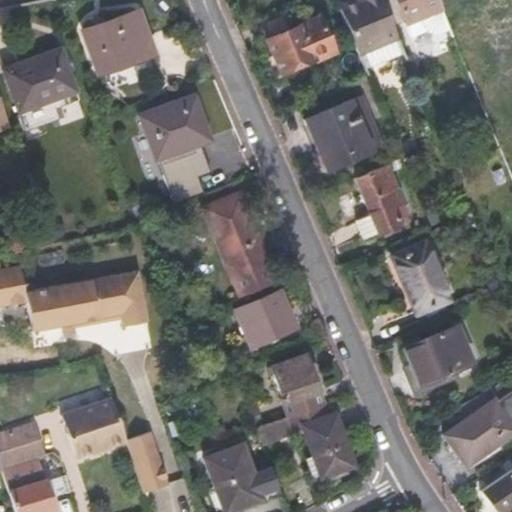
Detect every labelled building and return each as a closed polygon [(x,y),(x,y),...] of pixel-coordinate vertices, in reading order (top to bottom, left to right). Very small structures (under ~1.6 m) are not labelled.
[(398,36),(383,0),(347,0),(339,4),(360,52),(365,50),(396,38),(398,36)] [(444,9),(440,0),(396,0),(406,23),(422,17),(444,9)] [(484,82),(511,72),(511,0),(453,0),(455,6),(472,0),(484,0),(494,32),(471,39),(484,82)] [(444,9),(422,17),(428,33),(431,35),(434,36),(438,36),(452,30),(444,9)] [(137,11),(81,31),(97,74),(152,55),(137,11)] [(267,23),(273,37),(292,29),(285,15),(267,23)] [(292,29),(273,37),(267,40),(282,73),(316,59),(315,55),(334,46),(322,17),(292,29)] [(402,53),(396,38),(365,50),(372,65),(402,53)] [(60,48),(1,70),(17,113),(75,91),(60,48)] [(327,169),(384,144),(364,98),(306,122),(327,169)] [(191,101),(141,119),(147,137),(149,135),(157,155),(183,146),(185,149),(206,141),(191,101)] [(0,129),(8,126),(0,104),(0,129)] [(408,214),(387,165),(356,179),(371,216),(360,221),(367,238),(400,224),(398,218),(408,214)] [(239,298),(275,283),(240,195),(204,209),(239,298)] [(150,223),(137,228),(144,246),(157,241),(150,223)] [(10,237),(13,254),(40,248),(37,232),(10,237)] [(418,311),(447,298),(425,243),(394,255),(418,311)] [(0,312),(26,307),(28,321),(141,300),(135,274),(24,296),(18,267),(0,270),(0,312)] [(279,293),(235,312),(249,347),(293,328),(279,293)] [(141,300),(28,321),(31,335),(61,329),(71,327),(119,318),(120,325),(122,332),(147,327),(141,300)] [(72,334),(120,325),(119,318),(71,327),(72,334)] [(419,382),(470,361),(456,326),(405,348),(419,382)] [(71,327),(61,329),(62,339),(72,337),(72,334),(71,327)] [(287,417),(323,405),(305,355),(270,368),(287,417)] [(511,388),(506,380),(495,387),(489,391),(495,399),(445,435),(465,465),(511,432),(511,388)] [(111,401),(61,419),(76,461),(126,444),(125,442),(111,401)] [(254,405),(246,408),(252,424),(260,421),(254,405)] [(328,415),(324,405),(323,405),(287,417),(290,429),(301,425),(320,479),(354,468),(334,413),(328,415)] [(287,417),(256,427),(263,445),(292,435),(290,429),(287,417)] [(31,424),(0,434),(0,469),(1,473),(33,462),(42,459),(31,424)] [(150,432),(125,442),(126,444),(142,493),(168,484),(150,432)] [(241,444),(204,459),(222,511),(224,511),(260,497),(241,444)] [(1,473),(12,511),(50,511),(54,511),(44,480),(39,482),(33,462),(1,473)] [(491,487),(510,474),(504,465),(485,477),(491,487)] [(511,511),(511,472),(510,474),(491,487),(484,492),(497,511),(511,511)]
